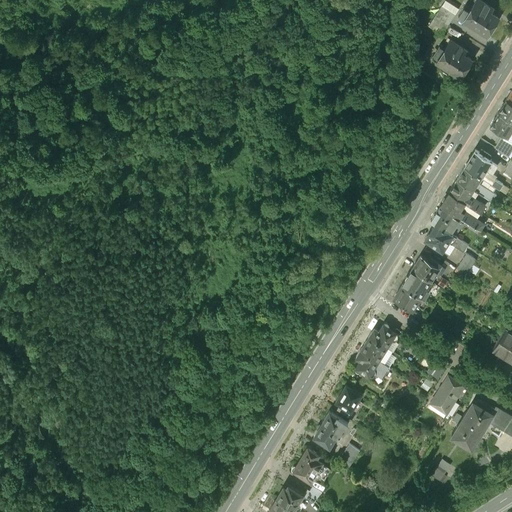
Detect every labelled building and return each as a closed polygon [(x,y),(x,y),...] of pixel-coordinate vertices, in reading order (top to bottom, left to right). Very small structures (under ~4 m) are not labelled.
[(493,8),(480,0),(475,0),(470,7),(466,5),(458,17),(487,35),(493,26),(492,26),(498,16),(490,12),(493,8)] [(455,14),(442,6),(435,16),(448,24),(455,14)] [(448,24),(435,16),(428,27),(441,35),(448,24)] [(450,39),(444,49),(439,46),(431,59),(460,77),(466,68),(465,68),(471,59),(463,53),(466,50),(450,39)] [(287,88),(281,85),(276,97),(282,100),(287,88)] [(511,102),(506,98),(498,111),(511,119),(511,102)] [(511,119),(498,111),(490,124),(507,135),(511,126),(511,119)] [(511,148),(511,143),(501,136),(494,146),(508,155),(511,148)] [(482,154),(474,149),(464,166),(480,176),(482,177),(487,169),(485,168),(490,159),(488,158),(490,155),(484,151),(482,154)] [(480,176),(464,166),(456,178),(472,187),(480,176)] [(472,187),(456,178),(449,190),(464,200),(468,195),(472,187)] [(503,183),(495,178),(492,184),(499,188),(503,183)] [(464,200),(449,190),(443,199),(442,199),(440,202),(456,212),(460,207),(464,200)] [(486,203),(472,194),(471,197),(468,195),(464,200),(481,210),(486,203)] [(456,212),(440,202),(430,218),(435,221),(450,231),(460,215),(456,212)] [(484,221),(471,212),(465,208),(462,209),(460,207),(456,212),(460,215),(480,228),(484,221)] [(450,231),(435,221),(424,238),(442,250),(448,240),(451,242),(463,250),(467,243),(456,235),(450,231)] [(475,257),(466,251),(456,266),(466,272),(475,257)] [(429,260),(420,254),(412,267),(431,279),(441,264),(431,257),(429,260)] [(431,279),(412,267),(401,284),(420,296),(423,298),(428,290),(425,289),(431,279)] [(420,296),(401,284),(393,298),(412,310),(420,296)] [(384,322),(383,323),(378,331),(374,328),(369,336),(386,347),(390,339),(392,340),(394,340),(395,339),(397,338),(398,336),(398,335),(397,333),(396,332),(388,327),(388,325),(388,324),(387,323),(386,322),(385,322),(384,322)] [(511,330),(505,326),(496,339),(492,346),(511,358),(511,330)] [(491,336),(486,333),(480,343),(485,346),(491,336)] [(386,347),(369,336),(361,349),(378,360),(386,347)] [(496,339),(491,336),(485,346),(490,349),(492,346),(496,339)] [(378,360),(361,349),(356,357),(360,360),(355,367),(355,368),(355,369),(355,370),(356,371),(357,372),(358,371),(359,371),(360,370),(368,375),(370,376),(372,375),(373,375),(375,373),(375,372),(375,370),(374,368),(373,367),(378,360)] [(444,367),(434,361),(429,370),(438,376),(444,367)] [(464,384),(448,373),(430,401),(446,412),(454,400),(464,384)] [(354,388),(346,383),(336,400),(351,409),(360,395),(353,391),(354,388)] [(454,400),(446,411),(451,415),(459,403),(454,400)] [(511,415),(495,406),(491,412),(472,400),(451,434),(471,446),(488,418),(511,433),(511,415)] [(348,422),(329,410),(322,423),(320,423),(319,423),(318,424),(318,425),(317,426),(318,427),(318,428),(314,434),(329,444),(340,427),(343,429),(348,422)] [(349,442),(339,458),(349,465),(359,449),(349,442)] [(318,452),(307,445),(297,463),(295,462),(294,463),(293,464),(292,465),(291,466),(292,468),(292,469),(294,470),(295,471),(297,470),(298,470),(311,478),(315,471),(318,473),(321,468),(318,466),(322,459),(316,455),(318,452)] [(304,493),(288,483),(286,486),(283,484),(276,496),(295,507),(304,493)] [(292,511),(295,507),(276,496),(269,507),(272,509),(270,511),(292,511)]
